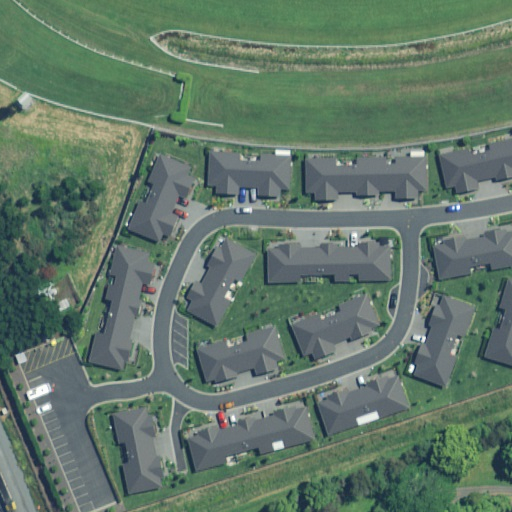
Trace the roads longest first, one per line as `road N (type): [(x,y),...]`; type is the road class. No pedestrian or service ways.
road 1 (residential): [(418,227),(247,220),(212,235),(187,280),(173,337),(173,370),(186,394)]
road 2 (residential): [(186,394),(222,405),(369,365),(401,340),(417,308),(418,227)]
